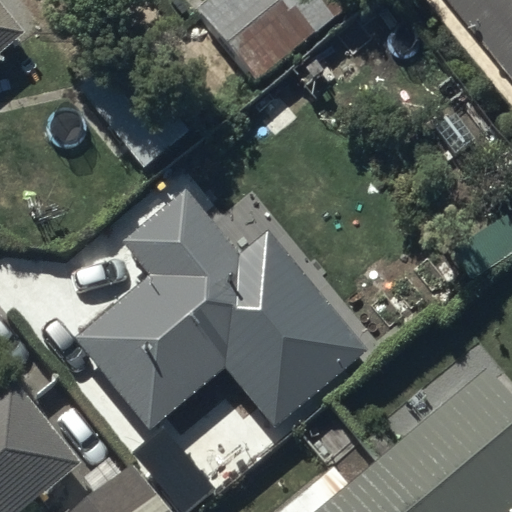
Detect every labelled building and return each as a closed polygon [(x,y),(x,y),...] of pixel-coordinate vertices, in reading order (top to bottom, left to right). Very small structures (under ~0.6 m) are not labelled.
[(337,0),(221,0),(195,20),(249,91),(349,15),(337,0)] [(511,0),(446,0),(511,82),(511,0)] [(0,65),(20,49),(0,24),(0,65)] [(116,69),(77,99),(142,178),(180,147),(116,69)] [(75,110),(45,130),(93,195),(122,173),(75,110)] [(146,288),(73,352),(147,444),(287,329),(183,203),(119,255),(146,288)] [(336,476),(292,511),(511,511),(511,419),(482,385),(352,495),(336,476)] [(0,511),(37,511),(77,479),(52,450),(57,445),(38,423),(36,424),(9,393),(0,400),(0,511)] [(160,511),(131,476),(87,511),(160,511)]
